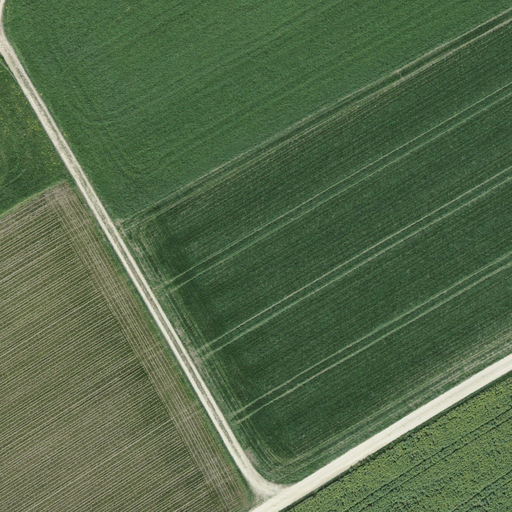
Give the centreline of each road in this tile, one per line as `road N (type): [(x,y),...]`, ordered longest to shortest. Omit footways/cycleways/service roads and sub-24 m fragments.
road 1 (track): [(0,42),(269,505)]
road 2 (track): [(259,511),(511,362)]
